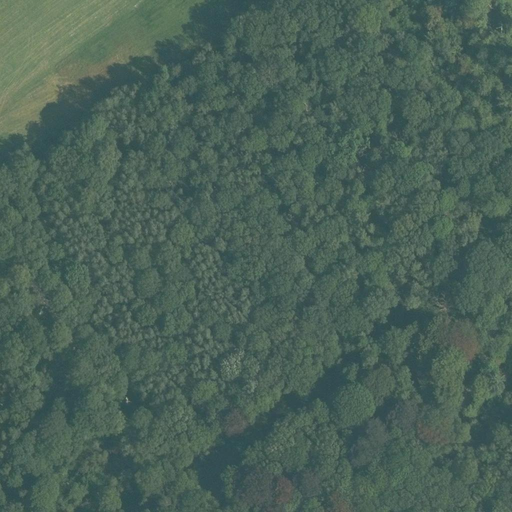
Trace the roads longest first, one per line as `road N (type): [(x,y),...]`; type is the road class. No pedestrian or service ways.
road 1 (unclassified): [(185,511),(0,226)]
road 2 (unclassified): [(414,511),(511,296)]
